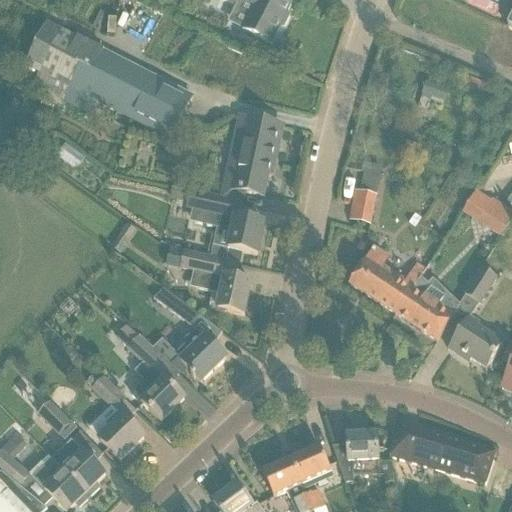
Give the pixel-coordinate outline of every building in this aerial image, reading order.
[(58,0),(46,24),(24,68),(37,74),(31,88),(47,96),(44,101),(61,110),(64,105),(89,118),(96,104),(153,133),(170,142),(192,99),(174,90),(113,58),(132,19),(95,0),(58,0)] [(242,31),(270,46),(279,29),(281,30),(284,29),(290,18),(288,16),(286,15),(293,0),(220,0),(237,9),(240,2),(254,9),(242,31)] [(426,85),(422,96),(433,100),(436,88),(426,85)] [(231,191),(262,199),(269,169),(273,170),(282,130),(246,122),(231,191)] [(232,234),(226,264),(239,267),(241,255),(257,258),(264,227),(235,220),(235,221),(217,217),(220,202),(172,191),(170,201),(188,205),(187,211),(196,213),(193,226),(232,234)] [(353,207),(373,212),(376,197),(356,193),(353,207)] [(462,215),(477,224),(500,239),(511,218),(511,214),(492,201),(491,203),(476,193),(462,215)] [(111,249),(120,256),(137,233),(127,226),(111,249)] [(373,251),(349,287),(396,318),(414,290),(412,289),(424,271),(416,266),(404,284),(383,269),(381,272),(379,271),(386,260),(373,251)] [(170,252),(167,268),(181,271),(185,255),(170,252)] [(239,267),(226,264),(225,264),(185,255),(181,271),(199,275),(195,291),(212,295),(209,307),(212,311),(217,312),(244,318),(251,286),(235,283),(239,267)] [(466,298),(466,299),(479,307),(496,280),(483,272),(466,298)] [(414,290),(396,318),(436,344),(454,316),(414,290)] [(152,302),(191,331),(200,319),(163,291),(152,302)] [(448,352),(461,360),(463,357),(486,372),(503,347),(467,323),(448,352)] [(184,402),(169,387),(179,377),(164,362),(139,338),(137,340),(128,331),(117,343),(142,366),(134,374),(145,385),(133,397),(160,425),(184,402)] [(180,366),(192,378),(191,379),(194,382),(195,380),(201,386),(226,362),(196,331),(183,342),(186,345),(174,357),(181,365),(180,366)] [(503,384),(511,387),(511,346),(503,364),(510,367),(503,384)] [(93,393),(113,414),(123,404),(95,376),(87,385),(94,392),(93,393)] [(38,417),(57,437),(68,426),(49,406),(38,417)] [(100,422),(89,433),(99,443),(106,450),(120,464),(144,441),(130,427),(123,420),(118,415),(116,416),(113,414),(111,411),(100,422)] [(390,459),(484,487),(495,454),(455,440),(401,424),(395,443),(390,459)] [(52,461),(51,463),(89,501),(100,491),(96,487),(105,478),(82,454),(91,445),(80,434),(71,443),(60,454),(52,461)] [(47,496),(32,481),(31,481),(12,465),(28,448),(17,437),(0,455),(0,474),(0,475),(38,505),(47,496)] [(393,486),(392,465),(379,466),(378,457),(377,437),(347,439),(347,448),(332,449),(339,468),(345,486),(353,486),(352,480),(379,479),(384,479),(385,486),(393,486)] [(320,451),(291,463),(302,487),(331,475),(320,451)] [(89,501),(50,463),(32,481),(47,496),(52,502),(62,511),(70,511),(75,507),(79,511),(89,501)] [(302,487),(291,463),(262,476),(273,500),(287,494),(294,511),(312,511),(307,499),(302,487)] [(46,511),(38,505),(0,475),(0,511),(46,511)] [(261,511),(257,506),(253,509),(237,487),(224,497),(221,495),(214,500),(215,504),(213,505),(217,511),(261,511)] [(324,511),(317,495),(307,499),(312,511),(324,511)]
